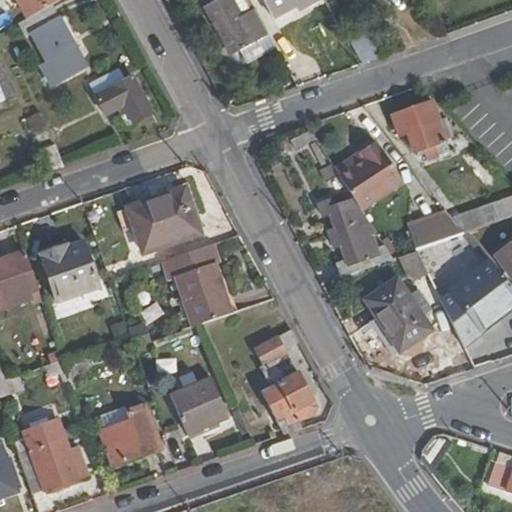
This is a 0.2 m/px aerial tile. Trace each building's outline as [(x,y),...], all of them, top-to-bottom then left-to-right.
[(62,0),(11,0),(24,22),(50,7),(62,0)] [(221,0),(205,9),(231,55),(240,50),(270,33),(255,8),(240,16),(231,0),(221,0)] [(264,0),(275,18),(296,5),(304,0),(305,0),(308,4),(314,0),(264,0)] [(304,0),(296,5),(299,10),(308,4),(305,0),(304,0)] [(50,7),(24,22),(17,25),(26,40),(32,37),(47,64),(40,68),(51,89),(88,69),(61,20),(59,21),(50,7)] [(240,50),(247,62),(278,46),(270,33),(240,50)] [(105,79),(111,89),(111,90),(123,84),(117,72),(105,79)] [(129,130),(134,128),(133,126),(111,90),(111,89),(105,79),(93,86),(99,97),(95,99),(106,117),(118,111),(129,130)] [(111,90),(133,126),(152,116),(131,79),(123,84),(111,90)] [(393,113),(400,135),(406,134),(411,151),(444,141),(431,101),(393,113)] [(32,135),(46,128),(38,110),(24,117),(32,135)] [(23,153),(38,147),(34,137),(19,142),(23,153)] [(360,157),(337,173),(346,187),(355,199),(358,204),(400,176),(374,138),(372,139),(359,148),(356,151),(360,157)] [(33,179),(47,174),(39,151),(25,156),(33,179)] [(356,151),(332,167),(337,173),(360,157),(356,151)] [(170,190),(176,206),(185,202),(179,187),(170,190)] [(313,200),(317,212),(326,209),(355,199),(346,187),(313,200)] [(164,192),(163,190),(118,205),(135,257),(187,239),(186,236),(164,192)] [(164,192),(186,236),(196,233),(185,202),(176,206),(170,190),(164,192)] [(511,194),(481,205),(486,219),(511,209),(511,194)] [(326,209),(332,224),(338,241),(344,257),(349,269),(392,254),(358,204),(355,199),(326,209)] [(406,220),(415,245),(462,228),(445,207),(406,220)] [(323,227),(328,244),(338,241),(332,224),(323,227)] [(511,238),(491,256),(511,280),(511,238)] [(84,244),(69,249),(68,247),(42,256),(57,302),(99,288),(84,244)] [(408,281),(427,272),(415,248),(397,257),(408,281)] [(194,253),(164,263),(171,282),(179,279),(195,328),(203,325),(225,318),(194,253)] [(321,265),(326,278),(349,269),(344,257),(321,265)] [(0,305),(33,294),(21,259),(0,266),(0,305)] [(511,290),(490,263),(440,302),(462,344),(511,303),(511,290)] [(362,300),(397,349),(428,328),(393,279),(362,300)] [(147,325),(129,331),(132,338),(135,349),(153,342),(147,325)] [(247,368),(278,434),(286,430),(282,421),(299,417),(309,403),(277,344),(290,337),(284,328),(244,350),(252,366),(247,368)] [(175,358),(155,358),(156,371),(175,371),(175,358)] [(187,392),(172,398),(189,436),(230,418),(214,380),(200,386),(195,375),(182,380),(187,392)] [(21,377),(6,382),(0,384),(0,398),(25,390),(21,377)] [(100,431),(112,468),(162,451),(147,405),(125,412),(129,421),(100,431)] [(29,452),(18,456),(31,495),(88,476),(78,447),(68,450),(58,421),(23,433),(29,452)] [(0,498),(17,493),(0,444),(0,443),(0,498)]
